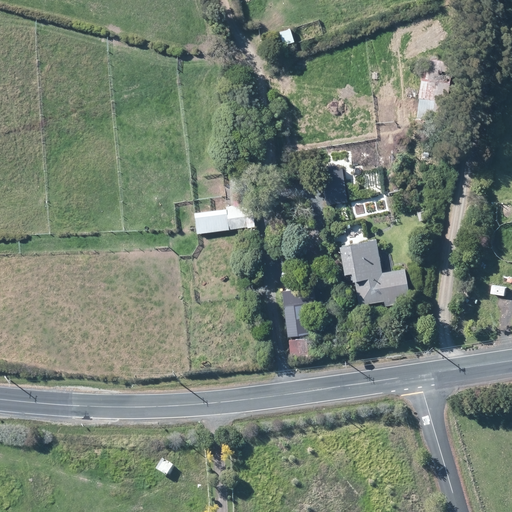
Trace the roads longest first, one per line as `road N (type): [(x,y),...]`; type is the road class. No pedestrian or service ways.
road 1 (tertiary): [(419,375),(209,404),(0,399)]
road 2 (unclassified): [(496,0),(443,331),(451,369)]
road 3 (residential): [(459,511),(419,375)]
